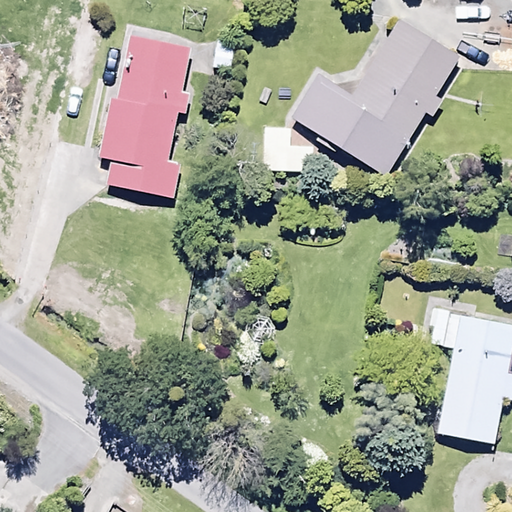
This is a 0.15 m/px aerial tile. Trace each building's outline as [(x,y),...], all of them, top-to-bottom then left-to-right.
[(457,58),(397,21),(351,96),(317,75),(289,119),(383,177),(457,58)] [(165,163),(174,115),(188,118),(193,92),(180,89),(188,50),(127,38),(114,101),(109,100),(97,157),(110,160),(105,185),(171,198),(178,166),(165,163)] [(234,48),(216,45),(212,72),(230,75),(234,48)] [(290,128),(263,126),(260,170),(309,174),(310,148),(288,147),(290,128)] [(511,331),(511,326),(436,312),(429,344),(452,349),(435,434),(492,445),(501,398),(511,400),(511,395),(511,331),(511,332),(511,331)]
